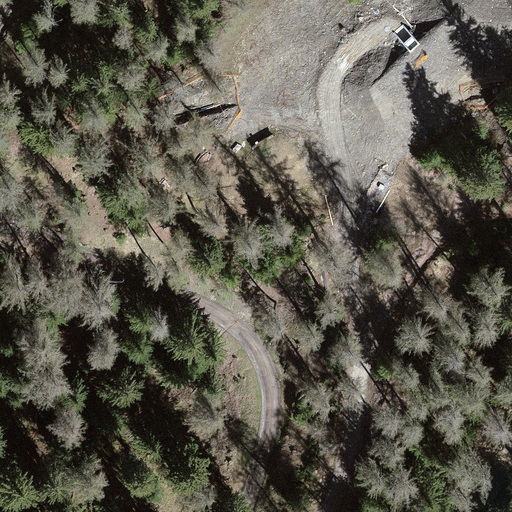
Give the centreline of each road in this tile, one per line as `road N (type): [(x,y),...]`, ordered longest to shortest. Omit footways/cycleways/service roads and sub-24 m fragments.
road 1 (track): [(0,214),(61,243),(177,268),(247,336),(276,425),(245,511)]
road 2 (track): [(363,385),(348,205),(331,112)]
road 3 (track): [(363,385),(388,294),(449,224),(484,198)]
road 4 (track): [(325,511),(363,385)]
